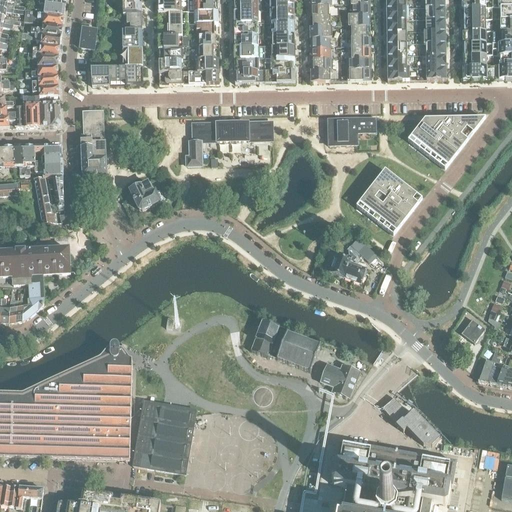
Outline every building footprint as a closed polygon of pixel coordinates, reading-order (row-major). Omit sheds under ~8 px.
[(67,0),(46,0),(46,3),(40,2),(39,7),(46,8),(46,7),(66,10),(67,0)] [(141,0),(121,0),(122,8),(123,17),(127,17),(142,16),(142,7),(141,0)] [(177,0),(177,3),(182,3),(182,15),(188,15),(188,27),(182,27),(182,39),(182,51),(182,63),(181,63),(182,75),(189,75),(198,75),(198,63),(198,51),(197,39),(197,27),(194,27),(194,15),(194,3),(196,3),(195,0),(177,0)] [(257,0),(258,2),(258,14),(258,26),(258,38),(259,50),(259,62),(259,74),(265,74),(272,74),(272,62),(271,50),(273,50),(273,38),(273,26),(271,26),(271,14),(271,2),(270,0),(257,0)] [(310,0),(310,10),(329,9),(331,9),(330,0),(310,0)] [(330,0),(331,9),(329,9),(329,20),(329,31),(331,31),(331,42),(329,42),(329,53),(329,63),(331,63),(331,74),(329,74),(329,85),(340,85),(347,85),(347,74),(347,63),(352,63),(352,52),(352,41),(351,31),(348,31),(348,20),(351,20),(351,9),(350,0),(330,0)] [(369,0),(350,0),(351,9),(370,9),(369,0)] [(406,10),(406,0),(386,0),(386,3),(386,11),(400,10),(406,10)] [(426,34),(426,22),(425,10),(425,0),(406,0),(406,10),(407,22),(407,34),(407,46),(407,58),(407,70),(408,84),(418,84),(427,84),(426,70),(426,58),(426,46),(426,34)] [(445,10),(445,0),(425,0),(425,10),(432,10),(445,10)] [(484,9),(484,0),(461,0),(462,3),(462,9),(484,9)] [(498,33),(498,21),(498,9),(497,0),(484,0),(484,9),(485,21),(485,33),(485,45),(485,57),(485,69),(486,83),(487,83),(488,83),(493,82),(498,82),(499,82),(499,69),(499,57),(493,57),(493,45),(499,45),(498,33)] [(511,8),(511,0),(497,0),(498,9),(511,8)] [(9,3),(8,3),(0,1),(0,9),(25,13),(25,10),(25,9),(8,7),(9,3)] [(258,14),(258,2),(234,3),(234,15),(258,14)] [(294,14),(294,2),(271,2),(271,14),(294,14)] [(182,3),(177,3),(158,4),(158,16),(182,15),(182,3)] [(218,3),(196,3),(194,3),(194,15),(218,15),(218,3)] [(35,12),(35,14),(40,15),(40,16),(64,20),(66,10),(46,7),(46,8),(45,13),(41,13),(41,12),(35,12)] [(511,20),(511,8),(498,9),(498,21),(511,20)] [(0,9),(0,17),(6,18),(6,15),(24,17),(25,13),(0,9)] [(329,9),(310,10),(310,20),(310,21),(329,20),(329,9)] [(370,19),(370,9),(351,9),(351,20),(370,20),(370,19)] [(485,21),(484,9),(462,9),(462,11),(464,11),(464,21),(485,21)] [(407,22),(406,10),(400,10),(386,11),(386,23),(400,22),(407,22)] [(446,22),(445,10),(432,10),(425,10),(426,22),(433,22),(446,22)] [(25,13),(24,17),(25,17),(24,25),(35,26),(35,21),(44,22),(43,27),(63,30),(64,20),(40,16),(40,15),(35,14),(25,13)] [(258,26),(258,14),(234,15),(234,27),(258,26)] [(294,26),(294,14),(271,14),(271,26),(273,26),(294,26)] [(188,15),(182,15),(158,16),(158,40),(182,39),(182,27),(188,27),(188,15)] [(218,15),(194,15),(194,27),(197,27),(218,27),(218,15)] [(143,26),(142,16),(127,17),(127,34),(140,34),(140,26),(143,26)] [(6,19),(6,18),(0,17),(0,24),(10,26),(15,27),(18,28),(20,28),(21,24),(4,21),(4,19),(6,19)] [(329,20),(310,21),(310,31),(311,31),(329,31),(329,20)] [(370,20),(351,20),(348,20),(348,31),(351,31),(370,30),(370,20)] [(511,32),(511,20),(498,21),(498,33),(511,32)] [(485,33),(485,21),(464,21),(464,33),(485,33)] [(407,34),(407,22),(400,22),(386,23),(387,35),(400,34),(407,34)] [(446,34),(446,22),(433,22),(426,22),(426,34),(433,34),(446,34)] [(0,24),(0,32),(3,33),(3,30),(14,32),(15,27),(10,26),(0,24)] [(258,38),(258,26),(234,27),(234,39),(258,38)] [(294,26),(273,26),(273,38),(294,38),(294,26)] [(29,30),(29,35),(62,40),(63,30),(43,27),(42,32),(29,30)] [(219,39),(218,31),(218,27),(197,27),(197,39),(219,39)] [(371,41),(370,30),(351,31),(352,41),(370,41),(371,41)] [(94,52),(96,33),(83,31),(81,50),(94,52)] [(329,31),(311,31),(311,42),(329,42),(331,42),(331,31),(329,31)] [(3,33),(0,32),(0,40),(11,42),(11,41),(14,42),(15,38),(2,36),(3,33)] [(511,44),(511,32),(498,33),(499,45),(511,44)] [(485,45),(485,33),(464,33),(464,34),(462,34),(463,45),(485,45)] [(127,34),(122,34),(123,52),(143,52),(143,34),(140,34),(127,34)] [(407,46),(407,34),(400,34),(387,35),(387,47),(400,46),(407,46)] [(446,46),(446,34),(433,34),(426,34),(426,46),(433,46),(446,46)] [(60,50),(62,40),(29,35),(22,35),(22,40),(35,42),(35,41),(41,42),(41,47),(60,50)] [(258,38),(234,39),(235,51),(259,50),(258,38)] [(295,50),(294,38),(273,38),(273,50),(295,50)] [(182,51),(182,39),(158,40),(159,52),(182,51)] [(219,51),(219,44),(219,39),(197,39),(198,51),(219,51)] [(0,40),(0,47),(7,49),(7,47),(10,47),(11,42),(0,40)] [(371,52),(370,41),(352,41),(352,52),(371,52)] [(329,53),(329,42),(311,42),(311,53),(329,53)] [(511,44),(499,45),(493,45),(493,57),(499,57),(511,56),(511,44)] [(485,57),(485,45),(463,45),(463,57),(485,57)] [(407,58),(407,46),(400,46),(387,47),(387,59),(400,58),(407,58)] [(446,58),(446,46),(433,46),(426,46),(426,58),(433,58),(446,58)] [(20,51),(20,53),(24,54),(24,55),(59,60),(60,50),(41,47),(40,52),(34,51),(25,49),(25,50),(21,49),(20,51)] [(259,50),(235,51),(235,63),(259,62),(259,50)] [(295,50),(273,50),(271,50),(272,62),(295,62),(295,50)] [(182,63),(182,51),(159,52),(159,63),(181,63),(182,63)] [(219,63),(219,51),(198,51),(198,63),(219,63)] [(143,70),(143,52),(123,52),(123,70),(126,70),(143,70)] [(371,63),(371,52),(352,52),(352,63),(371,63)] [(329,53),(311,53),(311,63),(311,64),(329,63),(329,53)] [(58,69),(59,60),(24,55),(30,56),(29,61),(39,62),(38,70),(58,69)] [(511,68),(511,56),(499,57),(499,69),(511,68)] [(485,69),(485,57),(463,57),(463,69),(485,69)] [(407,70),(407,58),(400,58),(387,59),(387,71),(401,70),(407,70)] [(447,70),(446,58),(433,58),(426,58),(426,70),(433,70),(447,70)] [(259,74),(259,62),(235,63),(235,75),(259,74)] [(295,73),(294,66),(295,66),(295,62),(272,62),(272,74),(295,74),(295,73)] [(182,75),(181,63),(159,63),(159,75),(182,75)] [(219,75),(219,63),(198,63),(198,75),(219,75)] [(329,63),(311,64),(311,74),(329,74),(331,74),(331,63),(329,63)] [(371,73),(371,63),(352,63),(347,63),(347,74),(371,74),(371,73)] [(511,68),(499,69),(499,82),(505,82),(505,83),(511,82),(511,68)] [(58,69),(38,70),(38,75),(32,75),(25,76),(25,81),(32,81),(38,80),(59,79),(58,69)] [(486,83),(485,69),(463,69),(463,83),(472,83),(481,83),(486,83)] [(126,70),(123,70),(110,71),(110,85),(126,85),(126,70)] [(143,88),(143,71),(143,70),(126,70),(126,85),(126,88),(143,88)] [(408,84),(407,70),(401,70),(387,71),(388,84),(401,84),(408,84)] [(447,83),(447,70),(433,70),(426,70),(427,84),(434,84),(447,83)] [(110,85),(110,71),(91,71),(92,89),(110,89),(110,85)] [(259,74),(235,75),(235,87),(265,86),(265,74),(259,74)] [(295,74),(272,74),(265,74),(265,86),(295,86),(295,74)] [(329,85),(329,74),(311,74),(312,85),(329,85)] [(371,84),(371,74),(347,74),(347,85),(371,84)] [(189,75),(182,75),(159,75),(159,88),(189,87),(189,75)] [(198,75),(189,75),(189,87),(219,87),(219,75),(198,75)] [(2,78),(0,78),(0,88),(13,88),(13,84),(2,84),(2,78)] [(59,79),(38,80),(38,84),(32,85),(33,90),(59,89),(59,79)] [(13,88),(0,88),(0,99),(4,99),(4,93),(13,93),(13,88)] [(59,89),(33,90),(33,96),(39,95),(39,100),(50,100),(60,99),(59,89)] [(4,99),(0,99),(0,109),(8,110),(14,110),(14,105),(13,105),(6,105),(6,99),(4,99)] [(61,127),(60,99),(50,100),(51,129),(59,129),(61,127)] [(41,130),(39,100),(35,100),(25,100),(23,100),(24,110),(25,130),(41,130)] [(50,100),(39,100),(41,130),(51,129),(50,100)] [(8,116),(8,110),(0,109),(0,120),(16,120),(16,116),(8,116)] [(24,110),(17,110),(17,124),(16,124),(16,130),(25,130),(24,110)] [(105,151),(105,146),(104,146),(103,114),(84,115),(85,137),(82,138),(84,177),(86,180),(107,179),(106,171),(107,171),(109,168),(108,162),(106,161),(106,155),(109,155),(109,151),(105,151)] [(0,130),(16,130),(16,124),(16,120),(0,120),(0,130)] [(486,120),(469,121),(425,122),(408,143),(445,172),(486,120)] [(375,135),(375,122),(328,123),(329,148),(357,148),(357,135),(375,135)] [(190,159),(187,159),(187,168),(201,168),(201,145),(272,143),(272,124),(193,126),(193,144),(190,144),(190,159)] [(60,149),(35,150),(35,156),(42,155),(42,159),(63,158),(62,151),(60,149)] [(25,179),(24,150),(14,151),(15,171),(20,171),(20,179),(25,179)] [(35,150),(24,150),(25,179),(31,179),(30,170),(35,170),(36,170),(36,164),(35,156),(35,150)] [(14,151),(4,151),(4,179),(10,179),(10,171),(15,171),(14,151)] [(36,164),(36,170),(63,169),(63,158),(42,159),(42,164),(36,164)] [(63,169),(36,170),(35,170),(35,175),(43,175),(43,180),(48,180),(53,180),(63,179),(63,169)] [(422,202),(412,194),(385,173),(357,209),(394,238),(422,202)] [(64,210),(63,179),(53,180),(56,200),(58,205),(57,205),(58,211),(64,210)] [(48,180),(43,180),(35,181),(37,191),(50,189),(48,180)] [(11,198),(10,182),(7,182),(7,186),(1,186),(2,199),(11,198)] [(10,182),(11,198),(20,197),(19,185),(12,185),(12,182),(10,182)] [(156,195),(150,184),(135,191),(134,189),(134,188),(133,188),(132,188),(131,188),(130,189),(130,190),(130,191),(131,193),(130,193),(139,212),(142,213),(148,210),(160,204),(163,202),(164,199),(162,195),(159,194),(156,195)] [(51,197),(50,189),(37,191),(38,200),(51,197)] [(51,197),(38,200),(40,208),(53,206),(57,205),(58,205),(56,200),(52,201),(51,197)] [(54,214),(53,206),(40,208),(41,217),(54,215),(54,214)] [(57,214),(54,214),(54,215),(41,217),(43,226),(56,225),(55,216),(60,215),(59,212),(57,212),(57,214)] [(351,262),(354,263),(357,260),(359,262),(363,257),(351,247),(347,251),(349,253),(349,258),(347,257),(345,260),(337,257),(331,275),(345,280),(345,279),(351,262)] [(71,276),(69,251),(0,255),(0,280),(13,280),(14,288),(29,287),(30,303),(29,303),(29,308),(25,308),(23,324),(29,322),(36,315),(36,313),(38,313),(43,310),(43,308),(45,308),(47,306),(44,302),(43,282),(56,281),(55,277),(71,276)] [(372,256),(367,261),(375,268),(379,263),(372,256)] [(356,264),(354,263),(351,262),(345,279),(361,285),(366,272),(355,267),(356,264)] [(508,292),(511,286),(504,283),(501,289),(507,291),(508,292)] [(502,307),(505,301),(497,298),(495,304),(502,307)] [(2,300),(2,301),(2,311),(0,326),(9,327),(10,311),(6,310),(7,301),(2,300)] [(11,306),(10,311),(9,327),(16,326),(18,302),(15,303),(15,301),(11,300),(11,306)] [(18,302),(16,326),(23,324),(25,300),(22,300),(22,303),(18,302)] [(500,317),(503,309),(494,305),(491,312),(490,313),(497,315),(500,317)] [(494,323),(497,315),(490,313),(489,321),(494,323)] [(497,333),(500,326),(494,323),(489,321),(488,324),(495,329),(494,332),(497,333)] [(486,332),(473,322),(472,322),(472,323),(461,336),(475,347),(486,332),(485,332),(486,332)] [(263,324),(251,353),(268,360),(269,358),(277,361),(277,362),(311,375),(321,348),(279,332),(280,330),(263,324)] [(511,347),(504,344),(503,348),(509,350),(508,355),(511,356),(511,347)] [(0,460),(130,464),(132,366),(133,363),(132,363),(131,362),(130,362),(123,353),(120,352),(120,351),(120,350),(119,349),(118,349),(117,348),(116,348),(115,348),(114,348),(113,349),(112,349),(112,350),(111,352),(110,352),(109,352),(109,353),(108,353),(107,353),(101,360),(100,361),(99,362),(24,397),(22,397),(0,396),(0,460)] [(494,366),(497,359),(493,358),(491,364),(486,363),(479,381),(478,384),(488,386),(488,384),(488,383),(490,378),(491,378),(494,372),(493,372),(495,366),(494,366)] [(488,384),(488,386),(497,388),(503,370),(503,369),(498,367),(501,361),(497,359),(494,366),(495,366),(493,372),(494,372),(491,378),(490,378),(488,383),(488,384)] [(503,370),(497,388),(506,389),(506,387),(506,386),(507,382),(509,382),(511,377),(510,376),(511,371),(511,361),(511,362),(510,362),(508,368),(504,366),(503,369),(503,370)] [(360,375),(342,368),(341,372),(328,368),(321,385),(334,390),(332,394),(350,401),(360,375)] [(432,449),(434,447),(440,441),(414,415),(410,419),(394,400),(383,410),(397,428),(403,434),(407,431),(424,448),(424,447),(431,449),(432,449)] [(199,414),(145,404),(133,469),(136,469),(187,476),(199,414)] [(335,468),(332,484),(334,487),(345,489),(347,489),(343,511),(353,511),(357,491),(360,492),(357,509),(369,511),(369,509),(379,510),(378,511),(417,511),(418,510),(419,502),(423,503),(421,511),(431,511),(432,505),(433,505),(445,507),(448,505),(451,489),(453,489),(453,488),(454,484),(455,477),(456,469),(457,466),(398,455),(396,455),(392,454),(337,445),(337,447),(333,468),(335,468)] [(511,468),(507,468),(501,502),(511,503),(511,468)] [(10,509),(12,489),(3,488),(1,508),(10,509)] [(17,510),(20,490),(12,489),(10,509),(17,510)] [(20,490),(17,510),(17,511),(23,511),(22,511),(24,500),(27,501),(29,490),(20,490)] [(29,490),(27,501),(38,501),(37,510),(41,510),(44,491),(29,490)] [(68,506),(61,505),(59,505),(59,507),(58,511),(159,511),(161,507),(161,506),(159,505),(131,501),(123,500),(121,500),(113,499),(111,498),(95,496),(83,494),(81,508),(70,507),(68,506)]
